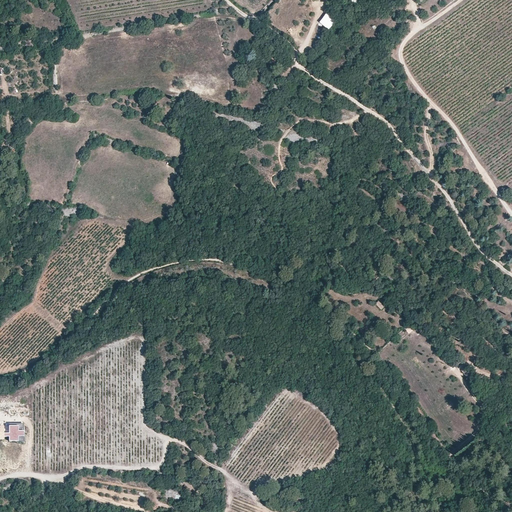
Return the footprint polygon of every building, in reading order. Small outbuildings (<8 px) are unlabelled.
[(337,19),(328,12),(321,22),(330,29),(337,19)] [(384,307),(378,301),(375,304),(381,310),(384,307)] [(409,325),(405,329),(409,334),(414,330),(409,325)] [(471,373),(465,367),(461,371),(466,377),(471,373)] [(24,425),(0,424),(0,440),(24,441),(24,425)]
